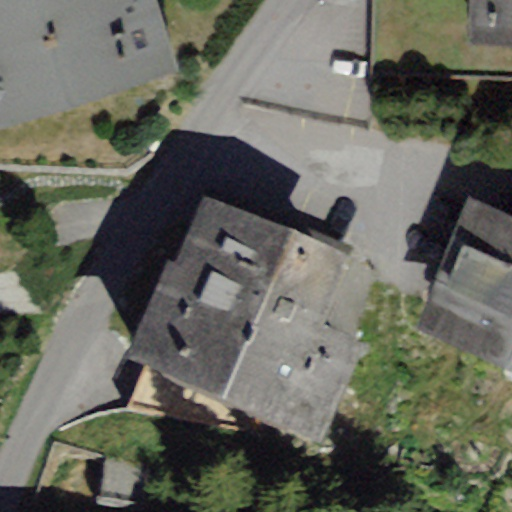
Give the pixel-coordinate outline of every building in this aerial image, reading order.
[(0,0),(0,118),(154,70),(131,0),(0,0)] [(511,0),(366,0),(362,85),(511,85),(511,0)] [(511,347),(511,229),(438,199),(396,300),(511,347)] [(347,358),(305,340),(326,288),(167,218),(102,353),(311,437),(347,358)] [(104,459),(97,502),(144,510),(151,467),(104,459)]
